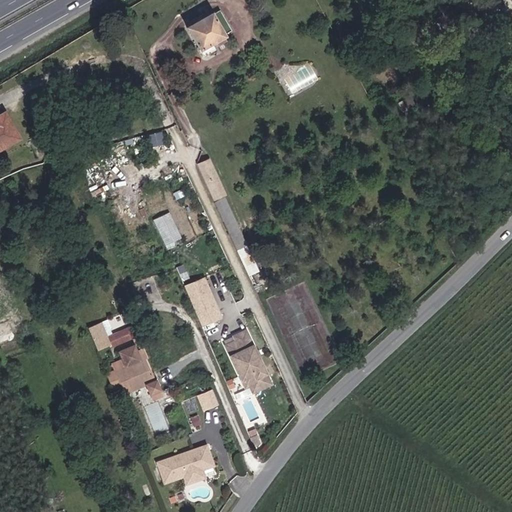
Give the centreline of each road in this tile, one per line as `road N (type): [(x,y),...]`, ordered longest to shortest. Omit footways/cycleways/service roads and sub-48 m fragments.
road 1 (residential): [(242,511),(295,435),(511,227)]
road 2 (unknown): [(321,410),(186,120)]
